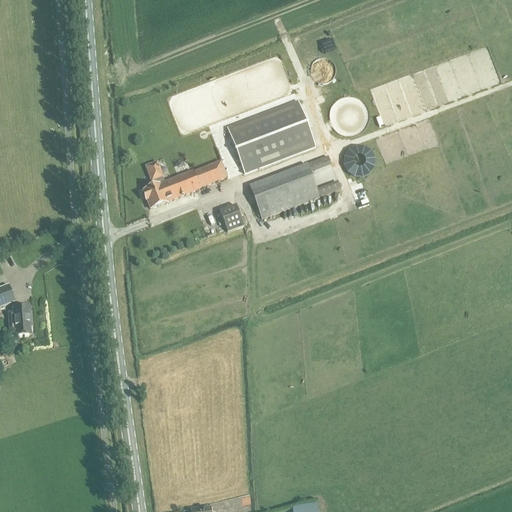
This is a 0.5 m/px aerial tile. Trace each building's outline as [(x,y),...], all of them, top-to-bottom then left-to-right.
[(244,175),(314,149),(297,104),(227,130),(244,175)] [(262,220),(319,198),(319,199),(340,191),(337,183),(316,190),(310,175),(331,166),(328,158),(306,166),(250,188),(262,220)] [(227,179),(220,163),(200,171),(200,170),(200,171),(193,174),(192,173),(189,174),(189,173),(189,174),(184,176),(183,176),(178,178),(178,179),(172,181),(172,180),(171,180),(172,181),(166,183),(165,183),(164,184),(162,179),(163,178),(157,163),(146,168),(151,182),(154,181),(157,187),(143,192),(144,194),(142,194),(146,202),(147,202),(150,210),(152,210),(153,210),(155,209),(156,208),(173,201),(173,202),(173,201),(179,199),(179,200),(179,199),(185,197),(186,197),(185,196),(191,194),(191,195),(191,194),(196,192),(196,193),(197,193),(197,192),(200,191),(199,190),(206,187),(206,188),(207,188),(206,187),(227,179)] [(228,234),(244,228),(236,207),(219,213),(228,234)] [(0,308),(14,303),(8,287),(0,289),(0,308)] [(29,320),(28,309),(13,310),(13,315),(8,315),(9,328),(10,328),(10,329),(10,331),(13,334),(15,334),(15,337),(30,336),(29,328),(31,328),(31,325),(31,320),(29,320)]
